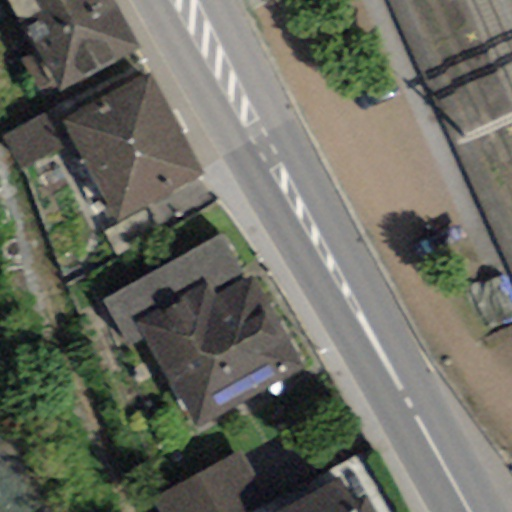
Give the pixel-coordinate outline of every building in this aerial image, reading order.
[(126,41),(104,0),(14,0),(41,47),(22,57),(41,91),(86,64),(126,41)] [(191,166),(144,76),(66,119),(80,146),(59,158),(85,205),(98,198),(105,210),(113,205),(115,208),(191,166)] [(54,138),(38,110),(0,130),(0,133),(15,160),(54,138)] [(151,229),(138,205),(99,226),(113,250),(151,229)] [(234,270),(213,234),(99,300),(122,341),(144,329),(194,416),(289,361),(243,281),(207,302),(200,289),(234,270)] [(235,511),(238,511),(217,473),(157,501),(161,511),(235,511)] [(364,511),(358,499),(345,505),(331,479),(270,511),(364,511)]
